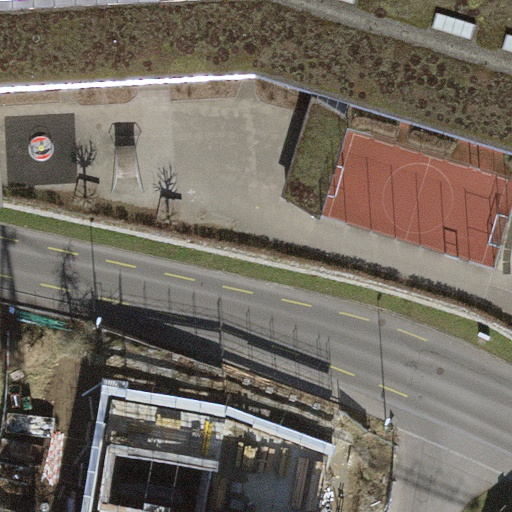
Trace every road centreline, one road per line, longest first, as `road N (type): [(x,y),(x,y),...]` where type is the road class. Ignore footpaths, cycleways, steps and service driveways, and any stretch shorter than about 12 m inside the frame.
road 1 (tertiary): [(453,387),(179,294),(0,256)]
road 2 (unclassified): [(420,511),(432,439),(453,387)]
